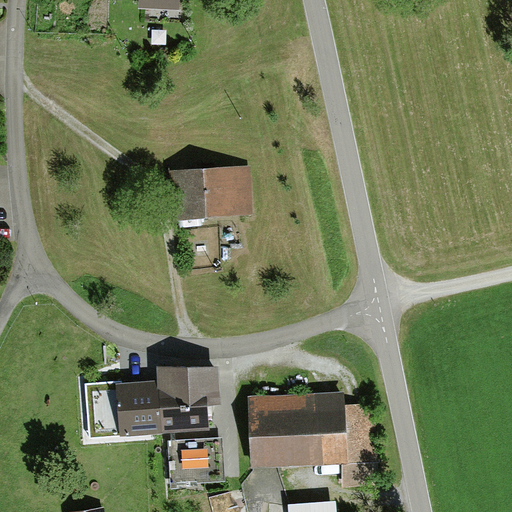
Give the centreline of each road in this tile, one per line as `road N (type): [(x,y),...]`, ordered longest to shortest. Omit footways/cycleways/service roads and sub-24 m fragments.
road 1 (residential): [(379,307),(239,345),(178,345),(96,321),(37,266)]
road 2 (track): [(15,82),(160,185),(193,345)]
road 3 (unclassified): [(379,307),(314,0)]
road 4 (residential): [(37,266),(21,191),(17,0)]
road 5 (unclassified): [(423,511),(379,307)]
road 6 (track): [(379,307),(511,275)]
